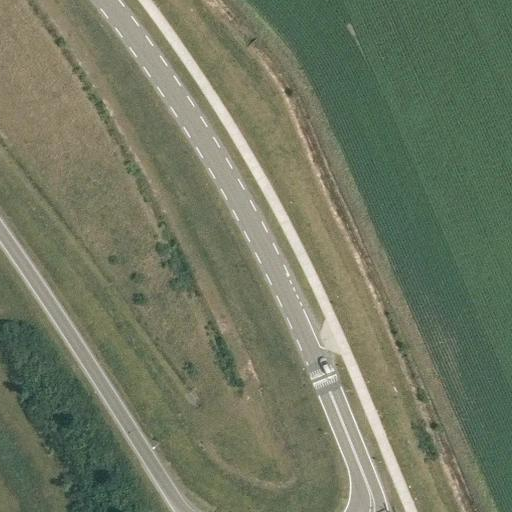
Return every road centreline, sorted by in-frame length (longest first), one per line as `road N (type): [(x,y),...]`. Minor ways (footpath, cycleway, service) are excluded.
road 1 (tertiary): [(107,0),(259,238),(365,479),(371,511)]
road 2 (trunk): [(183,511),(0,232)]
